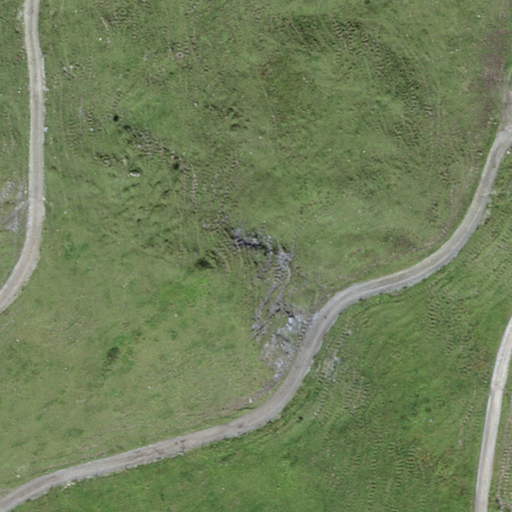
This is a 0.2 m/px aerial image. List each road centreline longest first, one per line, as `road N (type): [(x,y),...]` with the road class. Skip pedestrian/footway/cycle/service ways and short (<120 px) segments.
road 1 (track): [(0,510),(30,486),(254,421),(286,391),(320,316),(355,288),(438,259),(511,134)]
road 2 (track): [(32,0),(40,216),(34,246),(0,297)]
road 3 (track): [(511,340),(483,511)]
